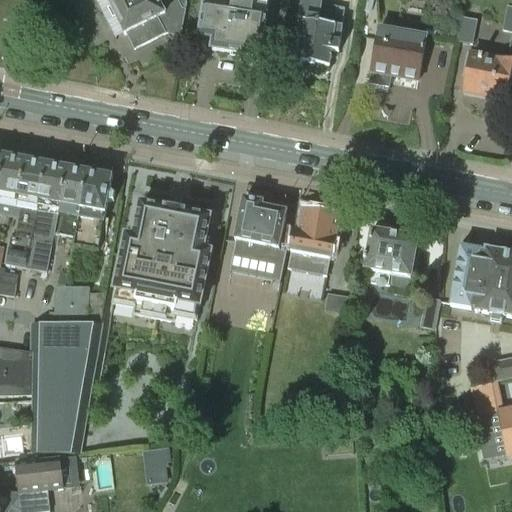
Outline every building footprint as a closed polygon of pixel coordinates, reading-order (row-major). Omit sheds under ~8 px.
[(104,0),(124,37),(126,36),(134,52),(165,36),(166,36),(179,38),(184,14),(186,6),(183,0),(104,0)] [(230,55),(230,56),(240,57),(257,59),(257,60),(259,60),(259,58),(265,19),(263,19),(265,8),(267,8),(268,0),(209,0),(208,10),(203,10),(199,39),(213,42),(212,50),(211,50),(211,53),(213,53),(213,52),(230,55)] [(299,25),(300,25),(293,69),(296,73),(323,78),(327,74),(330,54),(338,55),(341,30),(344,11),(320,7),(321,4),(303,1),(302,4),(298,7),(297,12),(300,16),(299,25)] [(502,33),(511,35),(511,10),(507,9),(502,33)] [(371,75),(368,87),(388,90),(390,78),(418,83),(426,39),(386,32),(388,20),(375,18),(372,31),(377,32),(370,74),(371,75)] [(456,44),(471,47),(476,23),(461,20),(456,44)] [(504,102),(503,107),(511,108),(511,43),(510,43),(506,65),(468,57),(465,68),(468,69),(463,94),(504,102)] [(0,164),(0,206),(20,211),(14,242),(9,241),(5,268),(47,276),(53,236),(66,171),(1,158),(0,164)] [(86,175),(66,171),(53,236),(74,240),(86,175)] [(86,175),(74,240),(72,248),(97,253),(106,206),(112,204),(114,197),(109,193),(111,179),(86,175)] [(235,245),(229,276),(279,286),(287,249),(279,248),(285,216),(261,210),(262,206),(243,202),(234,244),(235,245)] [(136,298),(134,306),(175,314),(177,306),(198,310),(209,256),(202,254),(208,221),(185,216),(185,214),(163,210),(163,212),(140,207),(133,241),(125,239),(114,293),(136,298)] [(289,256),(286,272),(326,280),(329,263),(333,242),(332,241),(336,220),(302,214),(298,235),(293,234),(289,256)] [(363,259),(362,264),(365,264),(363,272),(391,277),(389,288),(404,290),(405,280),(410,281),(417,241),(370,233),(365,259),(363,259)] [(459,250),(449,309),(474,313),(474,315),(511,321),(511,257),(484,252),(484,254),(459,250)] [(0,297),(14,300),(17,278),(3,276),(4,272),(0,271),(0,297)] [(57,284),(66,286),(68,274),(59,272),(57,284)] [(0,399),(32,399),(31,447),(78,447),(99,328),(87,328),(89,290),(55,289),(53,328),(54,328),(54,339),(32,339),(32,356),(0,351),(0,399)] [(327,296),(324,313),(344,316),(347,299),(327,296)] [(420,329),(435,332),(440,304),(426,302),(420,329)] [(511,362),(491,367),(494,384),(511,380),(511,362)] [(471,391),(474,403),(494,398),(491,387),(471,391)] [(497,417),(476,421),(479,440),(502,435),(507,458),(511,457),(511,412),(497,416),(497,417)] [(351,436),(322,438),(324,458),(352,455),(351,436)] [(457,440),(458,449),(469,448),(468,439),(457,440)] [(145,465),(166,462),(171,461),(170,447),(143,451),(145,465)] [(9,511),(49,511),(47,494),(62,492),(59,462),(15,467),(18,495),(19,497),(9,511)] [(0,511),(9,511),(19,497),(18,495),(0,497),(0,511)]
